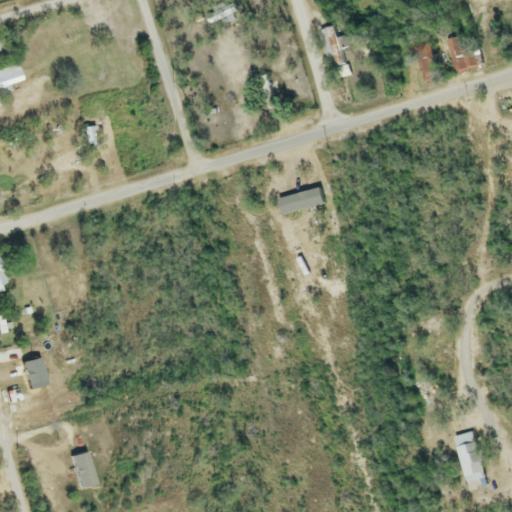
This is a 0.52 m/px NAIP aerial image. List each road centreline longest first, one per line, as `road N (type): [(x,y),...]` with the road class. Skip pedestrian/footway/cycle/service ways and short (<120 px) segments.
road 1 (residential): [(0,231),(511,77)]
road 2 (residential): [(200,174),(137,0)]
road 3 (residential): [(336,126),(297,0)]
